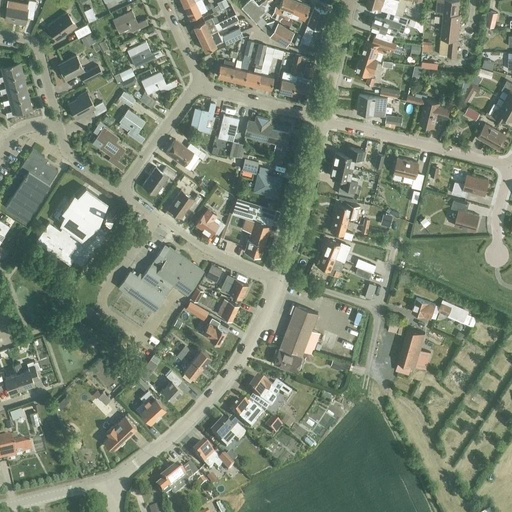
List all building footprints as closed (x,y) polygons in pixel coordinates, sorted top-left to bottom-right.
[(26,17),(32,18),(36,0),(34,0),(28,0),(27,8),(7,5),(4,19),(17,21),(16,22),(25,24),(26,17)] [(201,0),(194,0),(184,5),(190,18),(200,13),(200,12),(206,10),(201,0)] [(262,0),(258,4),(254,0),(247,0),(241,6),(255,22),(260,16),(260,15),(269,5),(267,2),(268,0),(262,0)] [(289,15),(295,0),(280,0),(277,7),(284,10),(282,14),(288,17),(289,15)] [(297,0),(295,0),(289,15),(296,18),(297,15),(304,18),(309,5),(297,0)] [(388,11),(395,13),(398,1),(398,0),(367,0),(366,5),(388,11)] [(436,0),(436,11),(443,12),(439,54),(447,55),(456,56),(460,13),(458,13),(459,0),(436,0)] [(261,15),(264,18),(273,9),(270,6),(261,15)] [(83,10),(88,21),(95,18),(90,7),(83,10)] [(313,28),(318,30),(326,12),(314,7),(300,41),(308,44),(312,34),(310,33),(313,28)] [(145,19),(136,22),(131,10),(112,19),(118,32),(132,25),(134,29),(147,23),(145,19)] [(426,21),(428,13),(413,10),(411,17),(426,21)] [(489,10),(486,24),(494,26),(497,12),(489,10)] [(375,16),(371,27),(378,29),(376,34),(392,40),(394,34),(385,31),(387,26),(398,30),(404,32),(406,24),(409,17),(395,13),(388,11),(386,17),(385,17),(384,19),(375,16)] [(47,26),(57,39),(76,25),(66,12),(47,26)] [(216,30),(217,30),(238,19),(235,13),(214,24),(211,17),(193,25),(199,38),(216,30)] [(269,34),(285,44),(293,31),(277,21),(269,34)] [(74,30),(78,37),(91,31),(87,23),(74,30)] [(216,30),(199,38),(205,50),(216,45),(215,44),(222,40),(221,39),(224,38),(226,44),(243,36),(239,27),(222,35),(219,35),(217,30),(216,30)] [(94,37),(91,32),(81,38),(84,43),(94,37)] [(362,53),(375,58),(377,50),(386,53),(388,47),(394,49),(393,51),(400,53),(402,45),(396,43),(397,42),(392,40),(376,34),(374,34),(372,42),(366,40),(362,53)] [(435,45),(436,35),(426,34),(425,44),(435,45)] [(99,42),(103,51),(108,48),(104,39),(99,42)] [(244,81),(247,70),(252,49),(253,41),(247,40),(242,60),(236,58),(234,66),(233,66),(230,78),(244,81)] [(159,49),(151,53),(145,41),(127,49),(135,66),(161,54),(159,49)] [(257,84),(267,46),(267,45),(258,42),(253,41),(252,49),(256,51),(254,61),(256,62),(254,71),(247,70),(244,81),(257,84)] [(267,46),(257,84),(271,88),(274,76),(267,74),(272,55),(281,58),(283,50),(281,49),(274,47),(267,46)] [(371,68),(375,58),(362,53),(356,71),(368,75),(366,83),(373,86),(375,77),(372,76),(375,69),(371,68)] [(98,65),(85,72),(76,55),(58,64),(66,78),(79,71),(84,81),(102,72),(98,65)] [(292,93),(296,75),(301,57),(294,55),(290,73),(283,71),(278,90),(292,93)] [(481,66),(491,66),(491,57),(481,57),(481,66)] [(100,62),(105,73),(110,70),(103,58),(100,60),(100,62)] [(4,79),(23,74),(20,62),(1,66),(3,75),(0,76),(0,80),(4,80),(4,79)] [(230,78),(233,66),(220,63),(217,75),(230,78)] [(303,73),(310,75),(312,66),(305,64),(303,73)] [(122,79),(122,80),(134,74),(130,66),(113,75),(116,82),(122,79)] [(478,74),(491,78),(493,71),(480,67),(478,74)] [(174,79),(165,83),(160,71),(141,79),(147,92),(161,86),(163,90),(176,84),(174,79)] [(476,73),(471,80),(479,84),(483,77),(476,73)] [(7,90),(26,85),(23,74),(4,79),(4,80),(6,87),(0,88),(0,90),(1,93),(7,92),(7,90)] [(296,75),(292,93),(305,96),(308,84),(309,77),(296,75)] [(504,99),(511,103),(511,82),(507,79),(501,89),(508,92),(504,99)] [(471,81),(469,86),(477,91),(480,86),(471,81)] [(10,102),(29,97),(26,85),(7,90),(7,92),(9,99),(3,101),(4,105),(10,103),(10,102)] [(380,93),(399,95),(399,89),(381,86),(380,93)] [(102,101),(94,105),(86,91),(79,95),(80,97),(68,103),(77,118),(93,109),(96,115),(106,109),(102,101)] [(119,97),(131,105),(135,99),(124,91),(119,97)] [(140,99),(152,107),(156,101),(144,92),(140,99)] [(407,93),(406,99),(424,104),(419,123),(434,126),(436,115),(447,117),(450,106),(439,103),(440,101),(426,98),(426,95),(416,92),(415,95),(407,93)] [(357,111),(385,115),(387,97),(359,93),(357,111)] [(10,102),(10,103),(12,111),(6,112),(7,117),(13,115),(13,114),(32,109),(29,97),(10,102)] [(471,99),(468,106),(480,111),(483,104),(471,99)] [(504,114),(511,117),(511,103),(504,99),(500,106),(494,102),(489,112),(487,111),(485,114),(499,122),(504,114)] [(207,115),(212,116),(215,103),(210,101),(208,110),(195,107),(190,127),(204,130),(207,115)] [(464,113),(475,119),(479,113),(468,107),(464,113)] [(130,133),(141,140),(144,136),(137,131),(144,120),(128,109),(120,120),(132,129),(130,133)] [(225,132),(234,134),(239,118),(223,114),(217,137),(223,138),(225,132)] [(385,121),(402,123),(402,116),(386,114),(385,121)] [(248,120),(244,134),(276,142),(272,160),(281,162),(285,144),(288,133),(267,127),(267,124),(269,118),(256,115),(255,121),(248,120)] [(99,121),(93,130),(98,134),(96,136),(104,142),(100,148),(111,155),(108,159),(121,169),(124,164),(118,159),(125,148),(116,141),(119,137),(109,131),(103,126),(105,125),(99,121)] [(477,136),(498,148),(506,134),(485,122),(477,136)] [(175,138),(165,152),(184,165),(193,151),(197,155),(199,156),(202,158),(206,153),(201,150),(190,142),(186,146),(175,138)] [(235,155),(238,142),(232,140),(228,155),(235,155)] [(244,156),(256,159),(257,157),(242,153),(244,143),(238,142),(235,155),(238,156),(244,156)] [(332,163),(352,167),(353,160),(362,162),(364,150),(348,146),(346,154),(335,151),(332,163)] [(4,204),(26,218),(58,169),(42,159),(44,155),(32,147),(5,189),(11,193),(4,204)] [(374,165),(381,167),(384,154),(377,153),(374,165)] [(256,160),(256,159),(244,156),(242,164),(241,169),(255,172),(258,160),(256,160)] [(411,186),(419,188),(423,174),(415,172),(417,161),(397,157),(393,172),(413,177),(411,186)] [(332,163),(329,175),(341,177),(339,185),(337,192),(353,196),(355,189),(357,176),(350,175),(352,167),(332,163)] [(447,179),(450,165),(441,163),(437,176),(447,179)] [(173,179),(176,173),(165,165),(161,170),(155,166),(142,184),(155,193),(168,175),(173,179)] [(429,175),(436,176),(438,167),(431,165),(429,175)] [(274,194),(276,194),(280,178),(266,175),(268,168),(259,166),(254,189),(266,192),(266,194),(273,196),(274,194)] [(468,190),(485,194),(489,179),(467,173),(464,183),(455,181),(452,192),(466,196),(468,190)] [(106,202),(85,187),(77,195),(74,193),(62,210),(65,212),(60,222),(63,224),(59,228),(48,220),(35,239),(69,263),(73,257),(81,263),(91,250),(92,251),(104,234),(102,233),(105,230),(97,222),(106,202)] [(388,198),(390,193),(379,188),(376,194),(388,198)] [(197,194),(193,198),(181,189),(168,207),(181,216),(188,207),(192,210),(202,197),(197,194)] [(254,220),(269,225),(275,209),(236,197),(231,212),(254,220)] [(492,206),(492,197),(479,197),(480,206),(492,206)] [(454,225),(475,230),(479,214),(466,211),(468,203),(453,199),(451,207),(458,209),(454,225)] [(358,205),(349,203),(348,206),(337,203),(333,217),(347,220),(348,215),(355,217),(358,205)] [(207,206),(195,222),(202,227),(203,227),(208,231),(210,233),(213,230),(218,233),(225,223),(219,220),(214,216),(216,213),(207,206)] [(429,207),(423,212),(428,218),(434,214),(429,207)] [(333,217),(330,230),(343,234),(342,236),(351,238),(352,233),(344,230),(347,220),(333,217)] [(0,239),(1,240),(5,235),(4,235),(10,226),(0,219),(0,239)] [(264,240),(269,225),(254,220),(249,235),(264,240)] [(259,256),(264,240),(249,235),(244,251),(259,256)] [(327,238),(322,251),(335,257),(343,260),(349,245),(341,241),(340,243),(327,238)] [(119,285),(119,286),(121,288),(124,290),(153,310),(154,310),(165,295),(163,294),(171,281),(187,292),(203,270),(200,267),(190,261),(178,252),(175,250),(169,245),(168,247),(166,245),(164,244),(143,275),(137,275),(130,270),(125,277),(119,285)] [(322,251),(316,265),(329,270),(328,272),(333,274),(337,275),(339,270),(343,260),(335,257),(322,251)] [(349,271),(367,278),(370,272),(356,267),(359,260),(354,258),(349,271)] [(207,273),(211,274),(217,277),(220,271),(211,266),(207,273)] [(227,274),(221,288),(228,291),(241,297),(247,283),(233,277),(227,274)] [(331,285),(349,291),(350,287),(332,281),(331,285)] [(191,296),(190,297),(197,301),(203,290),(196,286),(191,296)] [(417,297),(412,311),(432,318),(434,311),(438,312),(439,310),(473,325),(477,317),(459,309),(460,306),(454,304),(443,299),(441,305),(436,304),(417,297)] [(217,312),(231,318),(238,304),(224,298),(217,312)] [(189,300),(185,307),(195,313),(197,309),(206,314),(208,310),(189,300)] [(307,351),(312,353),(320,332),(311,329),(317,312),(295,304),(290,319),(280,346),(305,356),(307,351)] [(180,314),(187,318),(191,311),(184,307),(180,314)] [(480,316),(499,325),(502,319),(483,309),(480,316)] [(212,316),(202,332),(209,337),(218,343),(226,330),(217,325),(220,321),(212,316)] [(499,328),(481,318),(478,323),(496,333),(499,328)] [(387,330),(402,334),(405,323),(390,319),(387,330)] [(411,365),(425,369),(431,352),(420,348),(425,332),(407,327),(395,370),(409,374),(411,365)] [(461,339),(464,333),(458,330),(455,336),(461,339)] [(467,341),(459,354),(464,357),(472,344),(467,341)] [(180,349),(185,353),(188,348),(184,345),(180,349)] [(192,358),(201,366),(210,354),(201,347),(192,358)] [(156,354),(164,360),(168,355),(160,349),(156,354)] [(181,358),(185,353),(180,349),(176,354),(181,358)] [(273,363),(295,371),(301,357),(278,349),(273,363)] [(110,359),(114,363),(121,356),(117,352),(110,359)] [(193,377),(201,366),(192,358),(183,370),(193,377)] [(13,364),(16,373),(21,387),(34,382),(33,380),(39,378),(32,360),(27,362),(29,369),(23,371),(20,362),(13,364)] [(467,375),(452,366),(445,376),(449,379),(451,375),(455,377),(456,375),(464,380),(467,375)] [(162,390),(172,400),(182,389),(177,385),(182,380),(169,368),(164,373),(171,380),(162,390)] [(21,387),(16,373),(4,377),(2,371),(0,371),(0,384),(1,387),(7,385),(9,391),(21,387)] [(133,380),(144,390),(148,385),(138,375),(133,380)] [(254,403),(265,411),(269,406),(268,406),(271,406),(276,399),(275,398),(278,394),(277,394),(283,386),(275,381),(270,388),(256,378),(249,389),(254,392),(253,395),(250,400),(254,403)] [(135,408),(148,422),(164,408),(147,389),(139,396),(143,401),(135,408)] [(97,396),(105,404),(110,399),(102,391),(97,396)] [(462,401),(477,411),(480,405),(471,399),(474,394),(469,391),(462,401)] [(450,402),(437,394),(434,399),(446,407),(450,402)] [(234,405),(230,411),(231,412),(231,413),(239,419),(240,420),(250,428),(250,427),(251,428),(255,423),(255,422),(263,413),(264,414),(265,412),(265,411),(254,403),(254,404),(253,405),(252,406),(249,403),(248,403),(249,404),(248,406),(246,405),(240,401),(236,406),(234,405)] [(7,420),(15,419),(13,412),(5,414),(7,420)] [(503,426),(506,417),(496,413),(493,421),(503,426)] [(112,449),(136,426),(125,414),(113,426),(112,425),(106,431),(109,434),(103,440),(112,449)] [(265,427),(274,435),(282,426),(272,418),(265,427)] [(237,442),(245,434),(231,421),(227,426),(222,421),(211,434),(220,443),(225,448),(234,439),(237,442)] [(313,429),(307,432),(311,440),(316,438),(313,429)] [(28,440),(17,442),(15,434),(0,437),(0,461),(16,458),(15,455),(30,452),(28,440)] [(482,434),(480,444),(490,446),(492,437),(482,434)] [(233,463),(226,456),(225,456),(224,455),(219,460),(202,442),(192,453),(208,469),(213,465),(217,469),(221,465),(227,471),(233,465),(232,463),(233,463)] [(168,458),(176,452),(173,447),(164,453),(168,458)] [(226,456),(233,463),(237,459),(230,452),(226,456)] [(187,481),(198,472),(190,463),(180,470),(176,465),(160,478),(162,482),(155,487),(163,497),(171,491),(169,489),(180,480),(183,484),(187,480),(187,481)]
